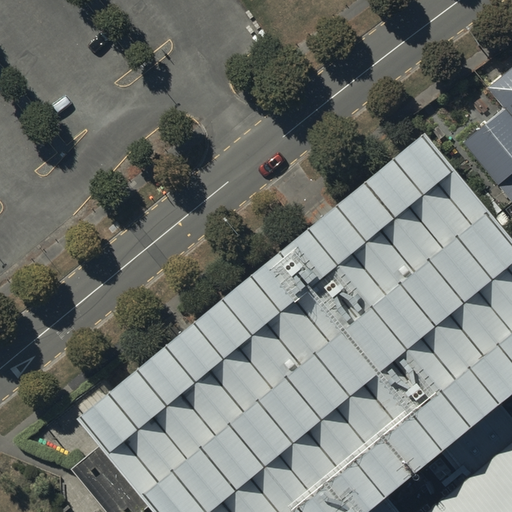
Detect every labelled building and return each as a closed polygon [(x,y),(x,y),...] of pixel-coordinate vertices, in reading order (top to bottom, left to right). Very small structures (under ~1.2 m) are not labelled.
[(511,69),(489,88),(496,96),(506,108),(511,115),(511,69)] [(496,96),(476,112),(486,125),(506,108),(496,96)] [(511,115),(506,108),(486,125),(463,143),(497,185),(511,173),(511,115)] [(373,511),(511,398),(511,245),(425,140),(81,423),(154,511),(373,511)] [(511,173),(497,185),(511,202),(511,173)] [(511,511),(511,448),(434,511),(511,511)]
